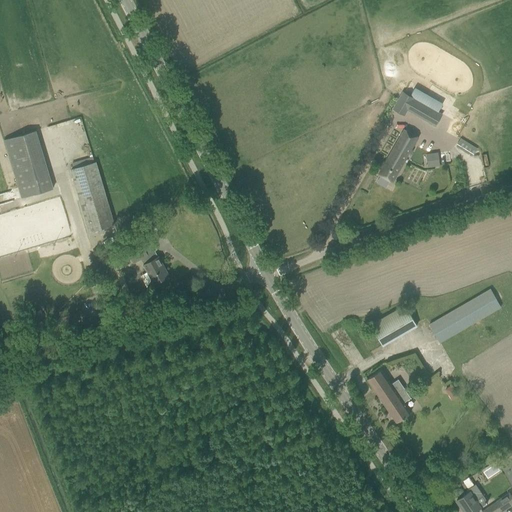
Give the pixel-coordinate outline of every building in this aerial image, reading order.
[(406,109),(434,125),(441,113),(403,92),(393,109),(403,115),(406,109)] [(53,188),(36,130),(4,140),(21,198),(53,188)] [(392,182),(417,137),(405,130),(379,174),(392,182)] [(464,151),(471,156),(476,148),(469,143),(464,151)] [(438,153),(427,155),(428,167),(439,166),(438,153)] [(115,224),(96,161),(70,169),(89,232),(115,224)] [(60,198),(0,213),(0,254),(70,236),(60,198)] [(133,250),(128,253),(134,263),(140,259),(142,260),(144,264),(143,264),(149,274),(154,283),(160,280),(161,282),(168,278),(166,276),(168,275),(158,257),(150,261),(147,255),(142,245),(133,250)] [(500,306),(490,288),(429,324),(439,341),(500,306)] [(408,305),(372,322),(383,344),(419,327),(408,305)] [(379,370),(366,378),(396,422),(409,414),(402,404),(410,398),(397,380),(390,385),(379,370)] [(511,462),(502,469),(511,485),(511,462)] [(468,493),(456,501),(461,507),(462,506),(465,511),(473,511),(488,502),(483,496),(476,485),(467,491),(468,493)] [(495,501),(481,511),(482,511),(500,511),(502,511),(511,504),(511,496),(509,492),(495,501)]
